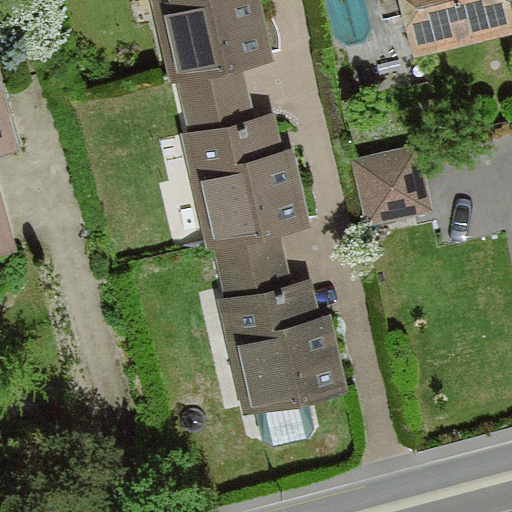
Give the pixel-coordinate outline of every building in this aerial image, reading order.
[(154,0),(173,79),(176,79),(239,64),(270,56),(256,0),(154,0)] [(422,46),(511,23),(511,3),(511,0),(377,0),(381,14),(412,6),(422,46)] [(239,64),(176,79),(189,135),(184,136),(210,247),(214,246),(274,232),(307,224),(290,153),(279,155),(270,117),(253,121),(246,91),(239,64)] [(0,203),(0,148),(19,143),(0,74),(0,250),(12,247),(0,203)] [(419,151),(361,164),(373,221),(432,208),(419,151)] [(221,303),(244,406),(262,402),(264,409),(344,391),(328,318),(316,321),(308,282),(286,287),(280,259),(274,232),(214,246),(226,302),(221,303)]
